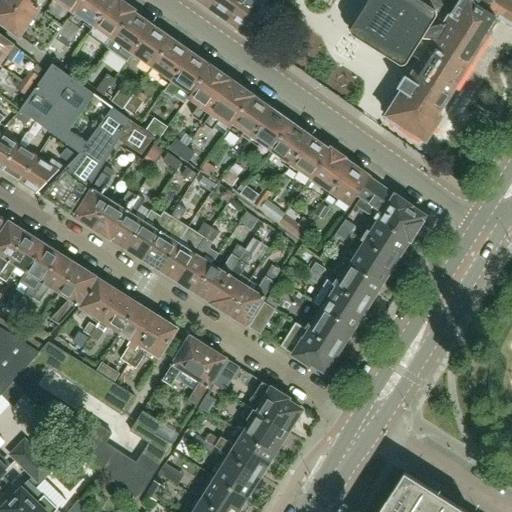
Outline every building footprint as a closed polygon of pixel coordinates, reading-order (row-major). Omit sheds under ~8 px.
[(70,19),(42,0),(4,0),(0,6),(0,21),(46,54),(52,45),(70,19)] [(83,0),(42,0),(70,19),(83,0)] [(94,28),(113,0),(83,0),(70,19),(52,45),(60,51),(65,44),(69,47),(86,22),(94,28)] [(114,40),(133,13),(134,12),(116,0),(113,0),(94,28),(89,35),(109,48),(114,40)] [(229,21),(243,0),(214,0),(210,7),(229,21)] [(243,0),(229,21),(249,35),(269,7),(259,0),(243,0)] [(486,32),(496,17),(499,18),(500,16),(511,23),(511,0),(439,0),(443,2),(440,6),(441,7),(425,33),(435,38),(410,78),(405,75),(397,88),(402,91),(386,116),(390,118),(389,120),(399,127),(400,125),(426,141),(442,116),(438,114),(489,34),(486,32)] [(130,58),(152,26),(133,13),(114,40),(125,48),(122,53),(130,58)] [(152,68),(172,40),(152,26),(130,58),(139,64),(142,60),(152,68)] [(20,51),(0,35),(0,64),(2,66),(8,59),(12,62),(20,51)] [(169,85),(191,54),(172,40),(152,68),(163,75),(160,79),(169,85)] [(192,95),(211,68),(191,54),(169,85),(178,92),(181,87),(192,95)] [(8,70),(19,77),(29,63),(18,55),(8,70)] [(74,57),(66,67),(72,71),(79,61),(74,57)] [(0,78),(0,79),(1,80),(8,71),(2,66),(0,64),(0,78)] [(62,140),(93,95),(53,65),(21,111),(31,119),(62,140)] [(201,122),(230,80),(228,78),(228,79),(211,68),(192,95),(188,100),(198,107),(192,116),(201,122)] [(96,91),(103,97),(104,96),(110,88),(114,82),(106,76),(96,91)] [(225,136),(227,133),(252,97),(235,85),(236,84),(234,82),(204,125),(212,130),(214,128),(225,136)] [(120,95),(110,88),(104,96),(123,109),(132,97),(123,90),(120,95)] [(138,91),(125,109),(135,116),(148,98),(138,91)] [(250,143),(272,111),(252,97),(227,133),(239,141),(241,137),(250,143)] [(154,138),(111,108),(80,153),(41,195),(70,216),(120,142),(142,156),(154,138)] [(272,152),(291,124),(272,111),(250,143),(257,148),(260,144),(272,152)] [(31,119),(21,112),(15,118),(26,126),(31,119)] [(160,138),(167,129),(164,127),(154,119),(147,129),(158,137),(160,138)] [(36,138),(43,127),(36,122),(29,132),(36,138)] [(289,169),(311,138),(291,124),(272,152),(283,159),(280,163),(289,169)] [(198,151),(203,131),(195,129),(189,149),(198,151)] [(0,170),(1,171),(21,146),(0,133),(0,170)] [(311,179),(330,151),(311,138),(289,169),(297,175),(300,171),(311,179)] [(169,149),(179,157),(186,147),(176,140),(169,149)] [(154,145),(146,159),(156,165),(164,152),(154,145)] [(19,182),(38,158),(21,146),(1,171),(19,182)] [(187,162),(194,153),(186,147),(179,157),(187,162)] [(67,163),(74,155),(66,149),(60,157),(67,163)] [(328,196),(350,164),(330,150),(330,151),(311,179),(322,186),(319,190),(328,196)] [(182,162),(168,152),(163,159),(176,169),(182,162)] [(37,194),(59,170),(62,166),(52,160),(48,164),(38,158),(19,182),(37,194)] [(212,178),(217,169),(206,161),(202,167),(200,171),(212,178)] [(351,206),(370,178),(350,164),(328,196),(336,201),(339,197),(351,206)] [(187,168),(182,175),(191,182),(197,174),(187,168)] [(93,229),(110,202),(100,196),(114,173),(106,169),(75,218),(93,229)] [(232,189),(239,178),(229,172),(222,182),(232,189)] [(204,176),(198,184),(210,192),(215,184),(204,176)] [(423,215),(395,196),(383,188),(373,181),(358,205),(376,217),(376,216),(411,239),(423,221),(423,215)] [(258,192),(249,186),(243,194),(252,201),(258,192)] [(260,207),(271,192),(265,188),(254,203),(260,207)] [(110,239),(138,195),(137,195),(137,196),(129,191),(119,208),(110,202),(93,229),(110,240),(111,239),(110,239)] [(127,250),(145,222),(149,216),(152,212),(142,206),(146,200),(138,195),(110,239),(111,239),(127,250)] [(260,209),(279,223),(286,214),(267,200),(260,209)] [(179,205),(172,216),(144,260),(161,271),(179,243),(189,227),(180,221),(187,210),(179,205)] [(330,211),(322,206),(316,215),(324,221),(330,211)] [(290,208),(286,214),(279,223),(298,237),(310,222),(303,217),(298,222),(295,220),(299,215),(290,208)] [(144,260),(172,216),(165,211),(161,218),(152,212),(149,216),(145,222),(127,250),(144,260)] [(257,219),(247,213),(241,223),(251,229),(257,219)] [(411,239),(376,216),(376,217),(375,219),(378,221),(371,233),(368,231),(363,239),(396,261),(403,250),(405,249),(408,244),(408,241),(408,240),(409,241),(411,239)] [(345,221),(340,228),(349,234),(354,227),(345,221)] [(9,262),(27,234),(9,223),(0,237),(0,255),(9,262)] [(179,243),(161,271),(178,282),(212,228),(205,223),(198,233),(189,227),(179,243)] [(195,292),(212,265),(203,259),(219,232),(212,228),(178,282),(195,292)] [(345,241),(349,234),(340,228),(336,235),(345,241)] [(26,273),(44,245),(27,234),(9,262),(0,276),(0,277),(7,282),(17,267),(26,273)] [(253,238),(246,250),(254,255),(261,243),(253,238)] [(389,271),(396,261),(363,239),(355,250),(359,253),(352,263),(382,283),(389,271)] [(27,310),(61,256),(44,245),(26,273),(36,279),(19,305),(27,310)] [(239,246),(233,254),(240,259),(246,250),(239,246)] [(229,315),(249,282),(240,276),(254,255),(246,250),(240,259),(212,303),(211,304),(229,315)] [(212,303),(240,259),(233,254),(222,271),(212,265),(195,292),(212,303)] [(60,295),(78,267),(61,256),(27,310),(35,315),(51,289),(60,295)] [(382,283),(352,263),(343,278),(333,271),(328,279),(368,305),(374,296),(377,295),(381,290),(380,286),(382,283)] [(229,315),(246,326),(281,270),(274,265),(259,288),(249,282),(229,315)] [(315,265),(311,271),(320,277),(324,270),(315,265)] [(79,304),(96,278),(78,267),(60,295),(70,301),(57,314),(52,319),(60,325),(65,319),(79,304)] [(315,283),(320,277),(311,271),(307,278),(315,283)] [(368,305),(328,279),(314,301),(354,328),(355,326),(358,325),(362,320),(361,317),(368,305)] [(101,320),(118,293),(109,287),(106,285),(99,280),(82,307),(101,320)] [(101,320),(97,327),(91,337),(98,341),(108,324),(120,332),(138,305),(118,293),(101,320)] [(270,296),(265,303),(275,310),(280,302),(270,296)] [(353,331),(354,328),(314,301),(312,303),(323,310),(315,322),(312,320),(307,328),(340,350),(347,340),(349,340),(353,334),(353,331)] [(266,324),(275,310),(265,303),(250,328),(260,334),(266,324)] [(131,339),(140,344),(157,317),(138,305),(120,332),(131,339)] [(137,348),(138,349),(145,353),(144,355),(156,363),(177,329),(169,324),(167,323),(157,317),(140,344),(137,348)] [(37,356),(45,347),(0,318),(0,397),(2,395),(12,384),(13,382),(29,365),(37,356)] [(83,332),(91,337),(97,327),(89,322),(83,332)] [(326,373),(340,350),(307,328),(300,340),(302,341),(293,355),(310,366),(311,364),(326,373)] [(179,375),(188,381),(208,348),(190,337),(163,380),(172,386),(179,375)] [(59,373),(70,356),(49,342),(45,347),(37,356),(47,362),(49,367),(59,373)] [(122,357),(129,362),(138,349),(137,348),(130,344),(122,357)] [(208,348),(188,381),(196,386),(187,400),(197,406),(226,359),(208,348)] [(145,353),(138,349),(129,362),(137,367),(144,355),(145,353)] [(47,362),(37,356),(29,365),(44,375),(49,367),(47,362)] [(69,380),(80,362),(70,356),(59,373),(69,380)] [(225,392),(240,368),(229,361),(214,385),(225,392)] [(80,387),(91,369),(80,362),(69,380),(80,387)] [(102,364),(96,372),(102,376),(114,384),(120,375),(102,364)] [(38,384),(44,375),(29,365),(13,382),(24,394),(28,398),(38,384)] [(91,394),(102,376),(96,372),(91,369),(80,387),(91,394)] [(101,401),(112,383),(102,376),(91,394),(101,401)] [(12,384),(2,395),(12,404),(15,404),(24,394),(13,382),(12,384)] [(303,411),(288,401),(289,399),(262,382),(253,396),(247,406),(289,433),(303,411)] [(112,408),(123,390),(112,383),(101,401),(112,408)] [(39,408),(49,391),(38,384),(28,398),(39,408)] [(122,415),(134,397),(123,390),(112,408),(122,415)] [(47,417),(60,398),(49,391),(39,408),(47,417)] [(216,399),(207,393),(199,405),(208,412),(216,399)] [(56,426),(70,405),(60,398),(47,417),(53,422),(56,426)] [(65,435),(80,412),(70,405),(56,426),(61,431),(65,435)] [(283,443),(289,433),(247,406),(241,415),(249,420),(252,422),(244,435),(275,455),(277,452),(280,452),(284,446),(283,443)] [(161,423),(143,411),(130,430),(149,442),(155,433),(161,423)] [(74,444),(91,419),(80,412),(65,435),(74,444)] [(83,452),(101,426),(91,419),(74,444),(83,452)] [(45,446),(61,431),(56,426),(53,422),(32,444),(40,452),(45,446)] [(92,461),(104,443),(111,432),(101,426),(83,452),(92,461)] [(160,463),(173,443),(155,433),(149,442),(143,452),(160,463)] [(211,435),(207,442),(215,447),(227,455),(262,476),(268,466),(271,465),(275,459),(274,456),(275,455),(244,435),(236,447),(222,438),(220,441),(211,435)] [(10,455),(24,469),(40,452),(32,444),(26,438),(10,455)] [(210,454),(215,447),(207,442),(202,449),(210,454)] [(102,470),(115,450),(104,443),(92,461),(102,470)] [(45,446),(40,452),(24,469),(39,482),(60,460),(45,446)] [(111,479),(126,456),(115,450),(102,470),(103,471),(111,479)] [(156,471),(160,463),(143,452),(136,463),(120,488),(135,503),(156,471)] [(256,486),(262,476),(227,455),(221,465),(225,467),(217,479),(248,498),(250,496),(253,495),(256,489),(256,486)] [(120,488),(136,463),(126,456),(111,479),(120,488)] [(165,463),(159,473),(169,480),(175,469),(165,463)] [(472,511),(405,472),(383,507),(380,511),(472,511)] [(248,498),(217,479),(209,491),(206,489),(200,498),(221,511),(239,511),(241,510),(243,509),(247,503),(247,501),(248,498)] [(55,511),(58,509),(44,495),(38,501),(30,493),(36,488),(29,481),(1,510),(4,511),(55,511)] [(154,481),(146,495),(157,502),(165,487),(154,481)] [(85,511),(90,507),(80,498),(68,511),(85,511)] [(221,511),(200,498),(193,508),(197,511),(196,511),(221,511)]
